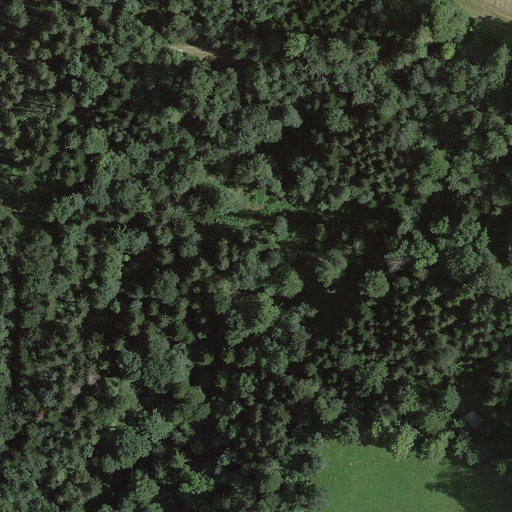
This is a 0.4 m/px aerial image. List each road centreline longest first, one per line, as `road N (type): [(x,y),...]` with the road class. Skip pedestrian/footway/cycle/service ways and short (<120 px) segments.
road 1 (track): [(66,511),(87,497),(110,458),(121,408),(105,289),(66,133),(66,91),(37,50),(0,52)]
road 2 (track): [(37,50),(102,42),(346,70),(388,48)]
